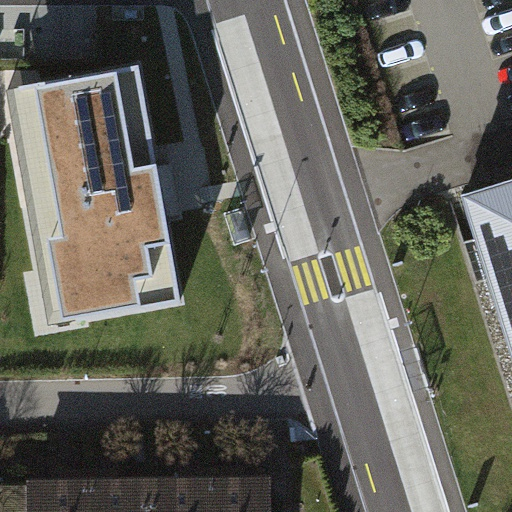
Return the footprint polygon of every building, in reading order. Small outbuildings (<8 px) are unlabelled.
[(141,61),(18,81),(58,315),(181,294),(141,61)] [(511,195),(464,212),(511,358),(511,195)] [(209,511),(209,484),(150,485),(150,511),(209,511)] [(268,511),(268,484),(210,485),(210,511),(268,511)] [(150,511),(150,485),(91,486),(91,511),(150,511)] [(90,511),(90,486),(32,487),(31,511),(90,511)]
